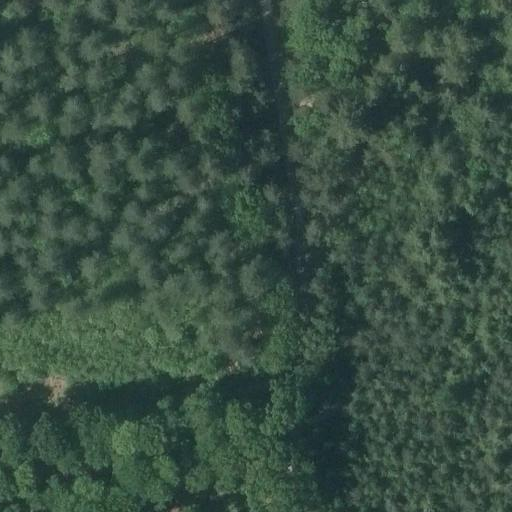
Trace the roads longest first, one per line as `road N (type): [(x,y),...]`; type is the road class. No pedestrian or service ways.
road 1 (track): [(308,341),(262,0)]
road 2 (track): [(0,380),(308,341)]
road 3 (track): [(291,511),(308,341)]
